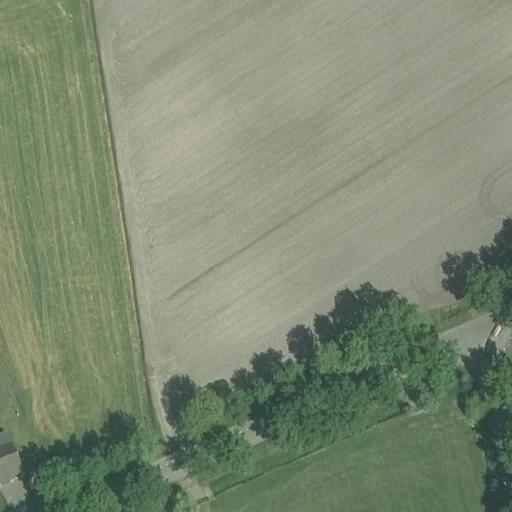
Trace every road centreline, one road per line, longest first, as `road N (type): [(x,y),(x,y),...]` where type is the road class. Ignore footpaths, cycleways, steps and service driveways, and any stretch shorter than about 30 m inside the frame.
road 1 (unclassified): [(483,329),(74,511)]
road 2 (unclassified): [(511,474),(483,329)]
